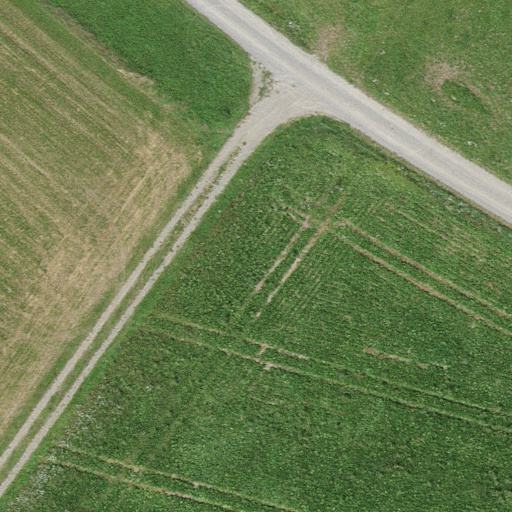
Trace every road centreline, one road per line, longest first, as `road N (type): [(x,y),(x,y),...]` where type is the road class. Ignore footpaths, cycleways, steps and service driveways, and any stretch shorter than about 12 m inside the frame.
road 1 (track): [(307,83),(0,504)]
road 2 (track): [(212,0),(307,83),(511,208)]
